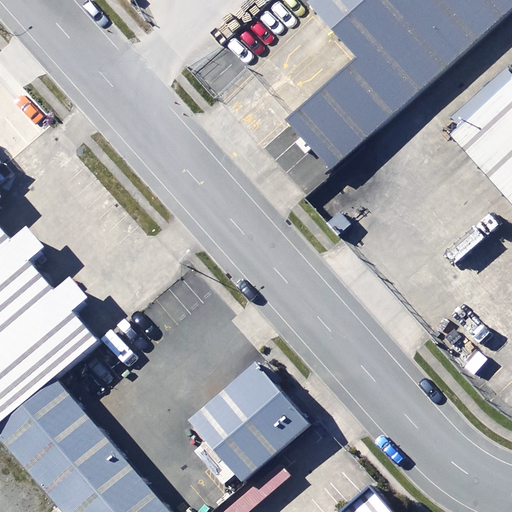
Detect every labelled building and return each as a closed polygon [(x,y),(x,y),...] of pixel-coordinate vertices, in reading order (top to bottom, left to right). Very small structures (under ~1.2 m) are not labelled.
[(511,27),(511,0),(312,0),(310,3),(356,55),(276,126),(330,188),(511,27)] [(511,85),(454,137),(511,201),(511,85)] [(0,190),(8,184),(0,174),(0,190)] [(112,351),(0,224),(0,431),(9,442),(66,392),(112,351)] [(321,439),(266,376),(198,436),(253,499),(321,439)] [(172,511),(66,392),(9,442),(70,511),(172,511)] [(404,511),(392,498),(376,511),(404,511)]
